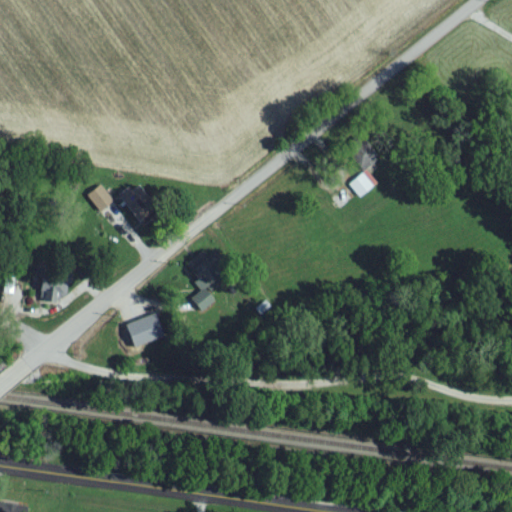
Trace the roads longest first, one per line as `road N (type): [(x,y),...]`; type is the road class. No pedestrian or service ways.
road 1 (residential): [(46,343),(154,274),(490,0)]
road 2 (secondary): [(313,511),(0,470)]
